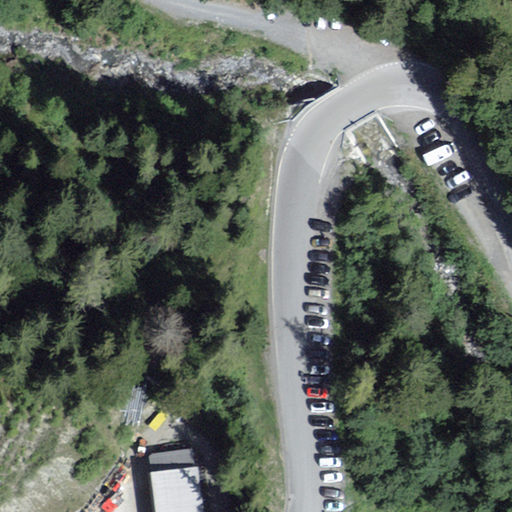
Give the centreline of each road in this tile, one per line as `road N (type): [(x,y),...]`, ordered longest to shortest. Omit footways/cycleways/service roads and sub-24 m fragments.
road 1 (unclassified): [(302,511),(291,251),(296,188),(316,132),(381,86),(433,86),(460,120),(511,227)]
road 2 (track): [(385,85),(370,70),(254,24),(160,0)]
